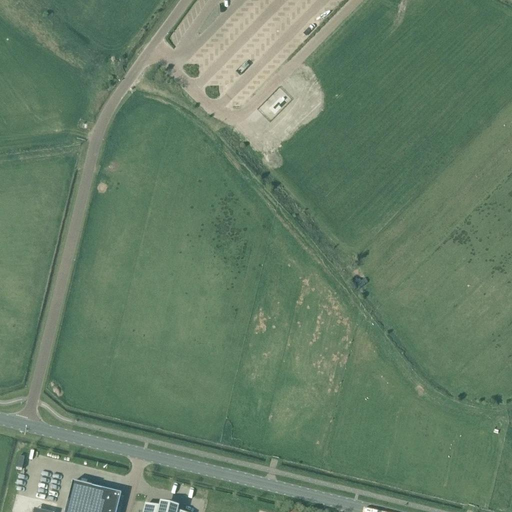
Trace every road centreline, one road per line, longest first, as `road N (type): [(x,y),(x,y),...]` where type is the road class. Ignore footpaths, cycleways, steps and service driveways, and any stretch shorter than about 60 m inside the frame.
road 1 (unclassified): [(27,427),(98,133),(186,0)]
road 2 (secondary): [(375,511),(27,427)]
